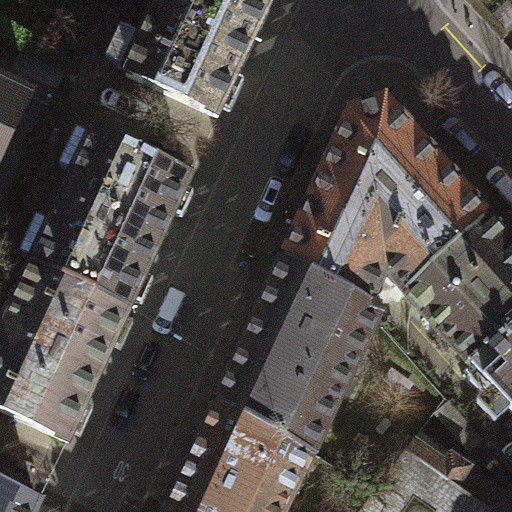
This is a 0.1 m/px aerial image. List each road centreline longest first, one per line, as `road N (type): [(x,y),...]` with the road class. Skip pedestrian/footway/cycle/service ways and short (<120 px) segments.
road 1 (residential): [(352,0),(307,67),(101,511)]
road 2 (residential): [(511,141),(386,0)]
